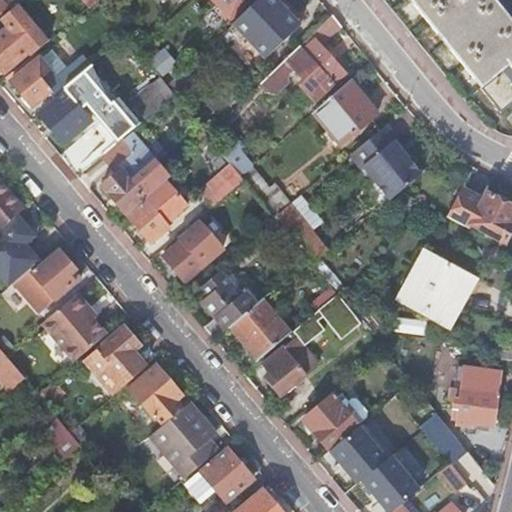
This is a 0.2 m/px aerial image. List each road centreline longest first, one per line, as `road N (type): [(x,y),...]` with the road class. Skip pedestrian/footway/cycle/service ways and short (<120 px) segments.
road 1 (residential): [(323,511),(0,128)]
road 2 (residential): [(352,0),(454,123),(511,154)]
